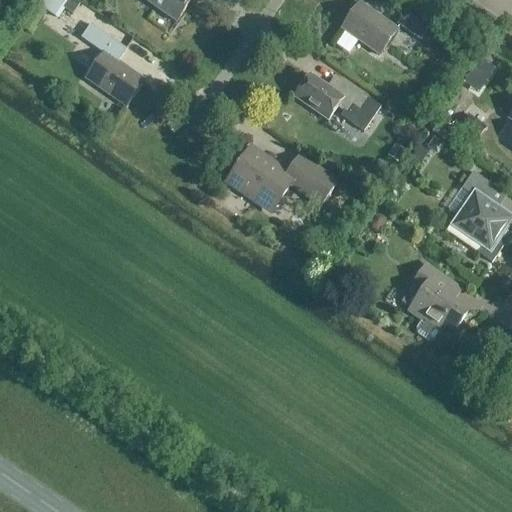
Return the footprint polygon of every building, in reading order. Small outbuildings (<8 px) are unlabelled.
[(69,0),(43,0),(38,9),(57,22),(64,12),(74,19),(82,8),(71,1),(69,0)] [(139,0),(176,25),(193,0),(139,0)] [(378,58),(397,32),(360,6),(341,33),(378,58)] [(419,43),(427,32),(405,15),(397,27),(419,43)] [(127,110),(145,85),(117,65),(126,53),(90,27),(81,41),(103,57),(86,82),(127,110)] [(335,96),(310,78),(295,100),(328,123),(336,110),(343,115),(341,119),(363,135),(380,110),(343,85),(335,96)] [(476,137),(484,127),(469,117),(462,127),(476,137)] [(248,153),(228,183),(267,210),(268,209),(287,182),(322,207),(337,186),(299,158),(288,174),(285,178),(248,153)] [(492,266),(504,248),(499,245),(511,225),(511,219),(475,194),(483,182),(473,175),(461,192),(470,198),(449,229),(480,251),(477,256),(492,266)] [(449,344),(470,315),(454,304),(463,291),(426,265),(413,283),(415,284),(411,290),(419,295),(406,314),(420,324),(415,330),(417,336),(427,343),(432,343),(437,336),(449,344)]
